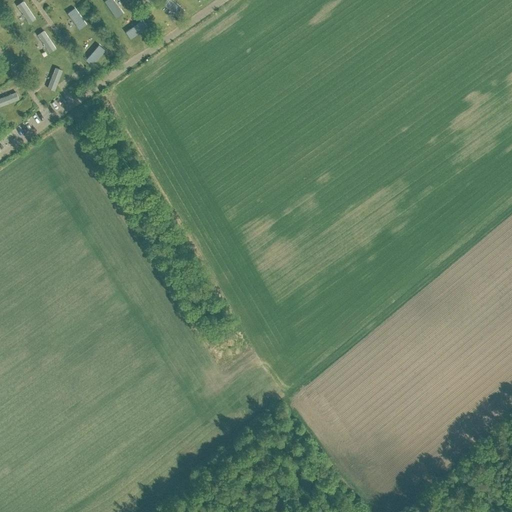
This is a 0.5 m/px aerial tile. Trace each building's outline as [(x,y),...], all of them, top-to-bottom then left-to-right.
[(114,0),(105,0),(104,1),(116,17),(123,12),(114,0)] [(172,0),(165,0),(163,3),(178,16),(183,9),(172,0)] [(35,18),(23,1),(18,5),(29,22),(35,18)] [(150,9),(162,24),(167,20),(155,5),(150,9)] [(68,12),(79,29),(86,24),(75,7),(68,12)] [(0,26),(6,35),(12,30),(0,12),(0,26)] [(126,31),(130,38),(147,26),(142,19),(126,31)] [(56,48),(44,30),(38,34),(50,52),(56,48)] [(25,61),(31,56),(18,40),(12,45),(25,61)] [(86,59),(92,64),(106,49),(99,44),(86,59)] [(55,90),(63,69),(55,66),(48,87),(55,90)] [(0,97),(0,105),(19,98),(17,91),(0,97)]
